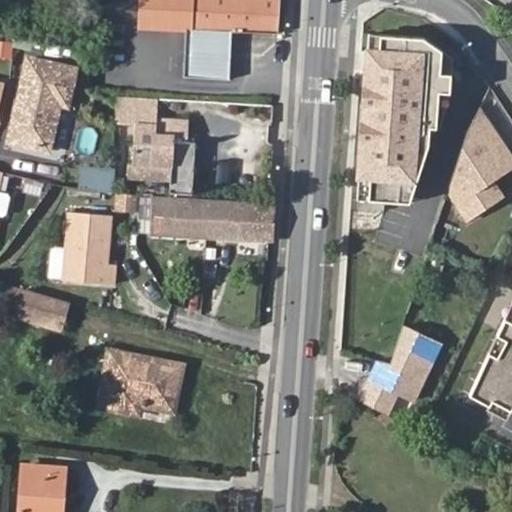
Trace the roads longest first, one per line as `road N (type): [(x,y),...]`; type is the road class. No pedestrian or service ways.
road 1 (secondary): [(328,0),(287,511)]
road 2 (residential): [(511,85),(459,17),(429,0)]
